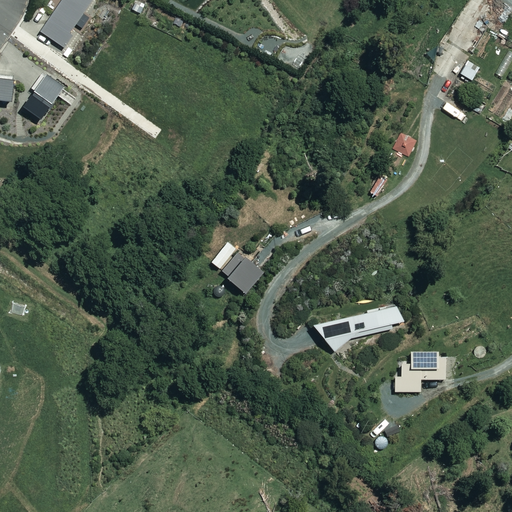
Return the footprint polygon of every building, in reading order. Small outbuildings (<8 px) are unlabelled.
[(62,0),(40,31),(65,48),(74,36),(70,34),(93,0),(62,0)] [(479,69),(468,62),(460,75),(471,81),(479,69)] [(48,75),(23,108),(41,121),(65,88),(48,75)] [(18,81),(0,78),(0,103),(15,106),(18,81)] [(466,90),(457,85),(450,96),(458,102),(466,90)] [(460,110),(456,117),(468,125),(472,118),(460,110)] [(419,142),(404,134),(385,170),(398,177),(402,171),(396,168),(401,159),(408,163),(419,142)] [(439,134),(434,142),(466,160),(471,152),(439,134)] [(390,183),(381,175),(366,191),(376,199),(390,183)] [(252,266),(237,254),(220,274),(244,294),(261,274),(252,266)] [(312,327),(332,351),(346,342),(392,330),(390,324),(399,322),(396,307),(312,327)] [(445,380),(445,358),(437,358),(436,352),(409,353),(410,358),(400,358),(401,377),(394,378),(394,392),(420,392),(420,380),(445,380)] [(391,442),(383,434),(373,443),(381,452),(391,442)]
